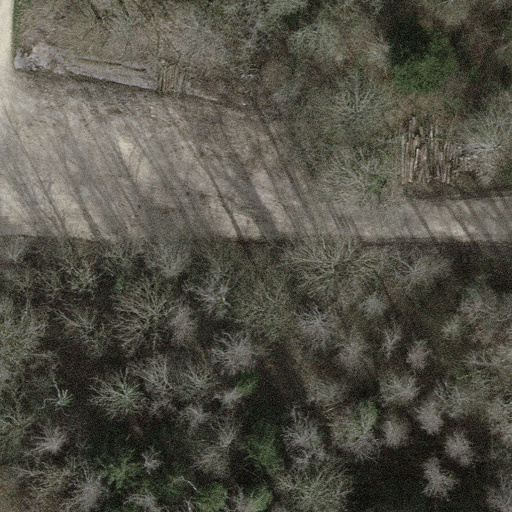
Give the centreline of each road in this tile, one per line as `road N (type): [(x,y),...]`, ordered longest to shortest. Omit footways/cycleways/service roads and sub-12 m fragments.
road 1 (track): [(511,205),(245,212)]
road 2 (unclassified): [(0,215),(245,212)]
